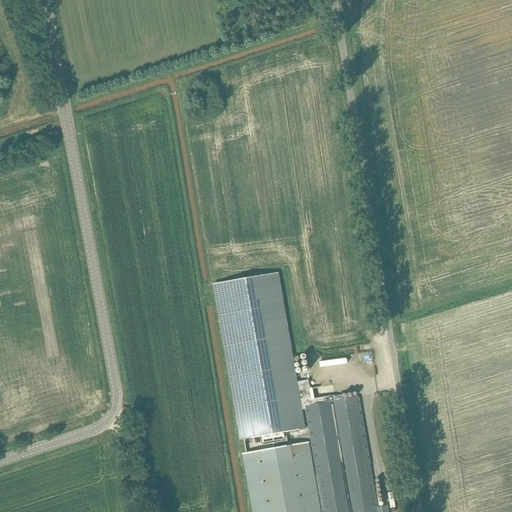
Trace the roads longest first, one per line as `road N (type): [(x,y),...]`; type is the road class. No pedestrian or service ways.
road 1 (unclassified): [(0,461),(98,428),(115,405),(44,0)]
road 2 (unclassified): [(420,511),(333,0)]
